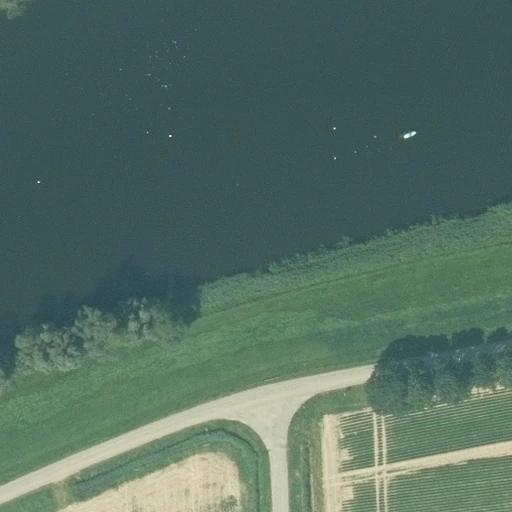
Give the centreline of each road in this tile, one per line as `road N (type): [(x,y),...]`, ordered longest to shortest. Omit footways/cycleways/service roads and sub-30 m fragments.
road 1 (unclassified): [(272,396),(186,418),(0,498)]
road 2 (unclassified): [(511,348),(272,396)]
